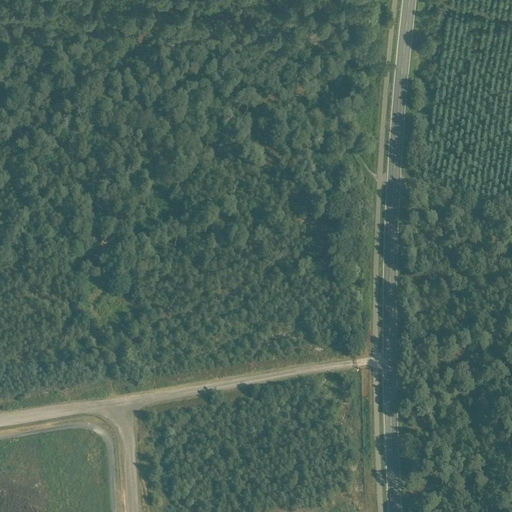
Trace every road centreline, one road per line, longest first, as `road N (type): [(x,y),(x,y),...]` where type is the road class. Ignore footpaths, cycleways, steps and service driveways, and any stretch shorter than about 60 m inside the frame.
road 1 (secondary): [(398,511),(390,327),(411,0)]
road 2 (track): [(0,422),(115,411),(127,434),(133,511)]
